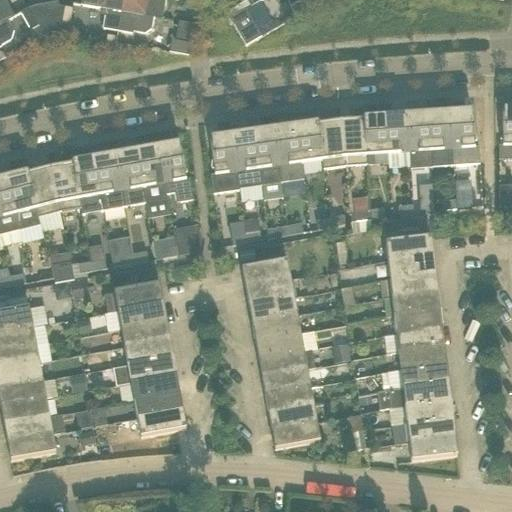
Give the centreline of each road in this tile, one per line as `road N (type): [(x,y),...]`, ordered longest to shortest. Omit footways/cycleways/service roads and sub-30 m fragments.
road 1 (residential): [(0,134),(253,86),(511,64)]
road 2 (residential): [(511,505),(207,471),(130,471),(0,497)]
